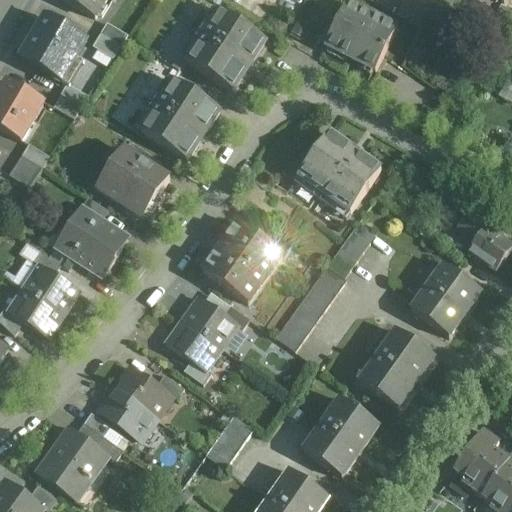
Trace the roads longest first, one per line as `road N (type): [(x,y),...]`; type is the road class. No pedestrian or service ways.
road 1 (residential): [(511,227),(357,124),(309,106),(266,112),(211,171),(88,342),(0,422)]
road 2 (residential): [(511,323),(376,511)]
